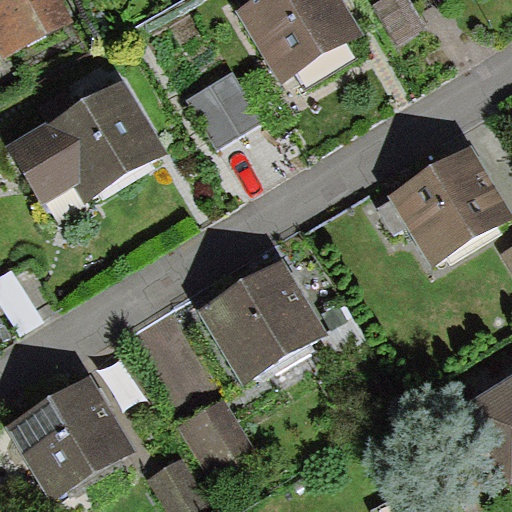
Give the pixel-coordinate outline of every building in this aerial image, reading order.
[(40,0),(59,31),(80,19),(68,0),(40,0)] [(232,0),(290,88),(365,39),(340,0),(232,0)] [(5,147),(33,195),(75,171),(90,198),(164,158),(108,55),(34,95),(49,122),(5,147)] [(194,107),(228,155),(273,124),(239,76),(194,107)] [(401,205),(437,265),(510,221),(473,161),(401,205)] [(208,313),(248,384),(322,342),(282,271),(208,313)] [(511,379),(474,400),(511,468),(511,379)] [(16,433),(56,502),(129,461),(90,391),(16,433)] [(179,435),(212,484),(260,453),(227,403),(179,435)] [(178,465),(150,482),(167,511),(203,511),(205,511),(178,465)]
